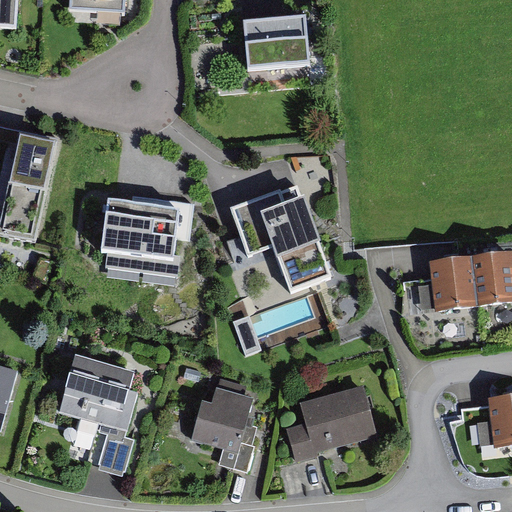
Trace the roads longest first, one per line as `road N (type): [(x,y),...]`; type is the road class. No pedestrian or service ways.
road 1 (residential): [(511,365),(440,377),(422,400),(431,503),(385,511)]
road 2 (residential): [(0,91),(56,103),(142,102),(162,0)]
